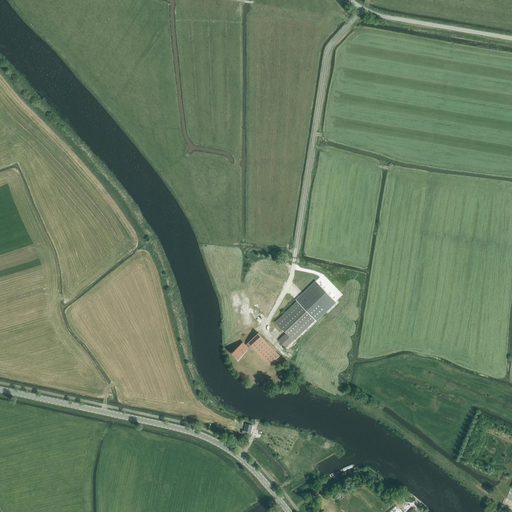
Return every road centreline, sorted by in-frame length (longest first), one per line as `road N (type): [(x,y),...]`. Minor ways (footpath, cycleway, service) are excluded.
road 1 (secondary): [(0,389),(204,436),(250,467),(288,511)]
road 2 (track): [(233,243),(287,250),(286,258),(324,272),(340,291),(334,296),(342,314),(362,327)]
road 3 (unclassified): [(511,38),(375,14),(350,0)]
